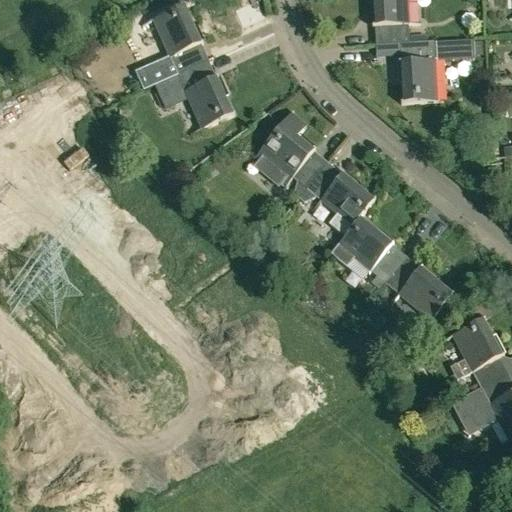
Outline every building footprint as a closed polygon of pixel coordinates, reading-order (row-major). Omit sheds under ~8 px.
[(410,45),(410,44),(407,0),(371,0),(373,30),(375,30),(376,48),(400,46),(410,45)] [(153,21),(177,77),(209,63),(202,46),(204,46),(187,6),(153,21)] [(435,63),(455,62),(474,61),(473,42),(450,43),(450,42),(410,44),(410,45),(400,46),(401,64),(399,64),(401,106),(438,104),(435,63)] [(216,79),(209,63),(177,77),(154,87),(165,112),(177,106),(188,102),(201,132),(235,117),(218,78),(216,79)] [(292,112),(282,124),(252,162),(286,188),(292,180),(298,184),(294,196),(299,200),(328,165),(314,154),(316,151),(299,138),(308,126),(292,112)] [(377,201),(344,175),(342,177),(328,165),(299,200),(304,205),(316,199),(321,202),(320,204),(336,217),(330,225),(346,238),(347,238),(362,219),(362,220),(377,201)] [(347,238),(346,238),(332,256),(346,267),(353,259),(378,278),(371,286),(379,292),(407,259),(392,247),(394,245),(362,220),(362,219),(347,238)] [(386,297),(392,290),(432,322),(455,294),(422,268),(420,270),(407,259),(385,284),(379,292),(386,297)] [(481,390),(511,373),(511,368),(505,357),(486,320),(490,318),(484,306),(456,320),(462,331),(453,336),(466,363),(452,370),(459,383),(473,376),(478,385),(480,390),(481,390)] [(511,373),(481,390),(480,390),(454,403),(463,420),(472,416),(481,432),(498,423),(508,443),(511,440),(511,373)]
